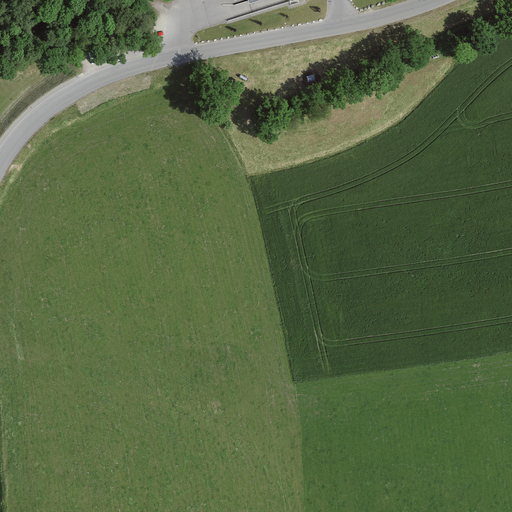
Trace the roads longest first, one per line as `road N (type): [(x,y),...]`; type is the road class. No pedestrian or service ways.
road 1 (unclassified): [(435,0),(347,26),(177,56)]
road 2 (unclassified): [(177,56),(66,94),(32,120),(0,162)]
road 3 (track): [(189,13),(114,0),(0,34)]
